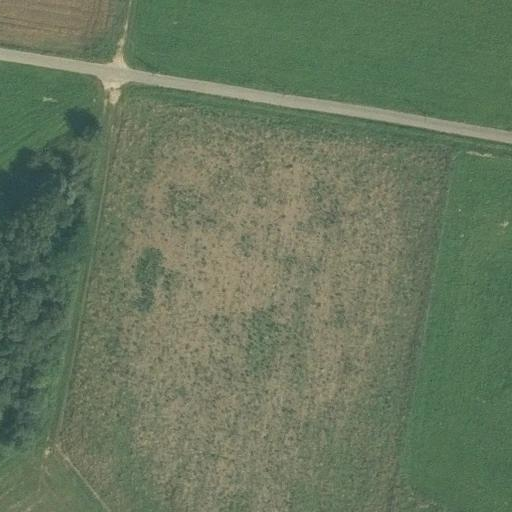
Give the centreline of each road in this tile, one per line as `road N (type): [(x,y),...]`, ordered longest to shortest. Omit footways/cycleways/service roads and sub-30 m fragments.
road 1 (track): [(125,0),(51,451),(103,511)]
road 2 (track): [(0,54),(511,137)]
